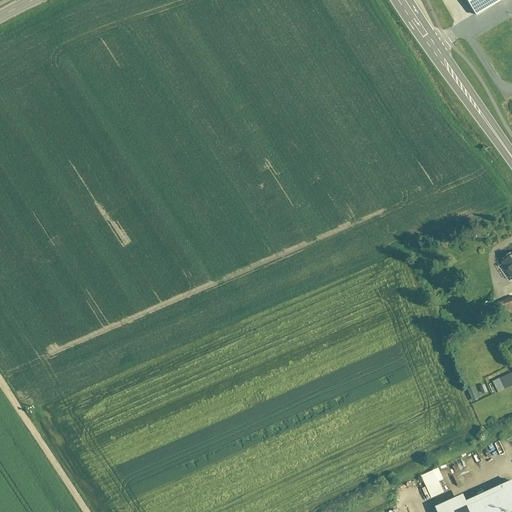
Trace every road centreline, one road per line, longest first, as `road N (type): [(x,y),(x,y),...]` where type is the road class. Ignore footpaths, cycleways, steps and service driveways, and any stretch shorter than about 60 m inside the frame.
road 1 (primary): [(511,159),(402,0)]
road 2 (track): [(0,379),(87,511)]
